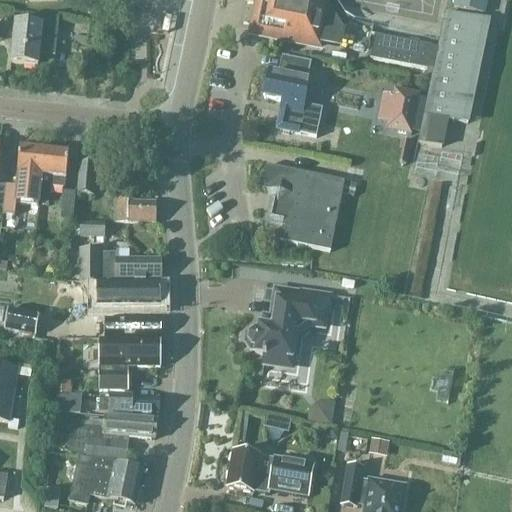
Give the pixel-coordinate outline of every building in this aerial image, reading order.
[(258,0),(258,2),(256,2),(252,17),(250,30),(252,31),(251,36),(259,38),(318,49),(326,8),(327,0),(258,0)] [(487,0),(453,0),(451,9),(483,16),(487,0)] [(36,56),(52,58),(57,20),(25,17),(24,27),(13,25),(9,65),(35,68),(36,56)] [(431,48),(374,36),(369,61),(427,72),(431,48)] [(315,141),(321,112),(302,108),(308,81),(307,81),(310,65),(282,59),(279,75),(269,73),(263,101),(289,106),(288,114),(280,113),(276,132),(315,141)] [(411,137),(420,95),(393,90),(391,97),(382,95),(377,123),(386,125),(385,132),(411,137)] [(421,116),(416,144),(441,149),(447,122),(421,116)] [(36,208),(42,154),(18,152),(15,176),(16,176),(15,189),(4,188),(1,216),(14,218),(15,205),(36,208)] [(66,157),(42,154),(36,208),(38,208),(38,205),(48,206),(50,189),(62,191),(66,157)] [(96,167),(78,165),(75,197),(92,198),(96,167)] [(273,200),(270,215),(269,217),(270,220),(271,221),(273,223),(275,224),(282,225),(278,244),(329,255),(343,185),(265,168),(260,192),(268,193),(273,200)] [(74,195),(62,194),(59,223),(71,224),(74,195)] [(155,225),(155,205),(126,205),(126,200),(114,200),(113,225),(155,225)] [(104,225),(79,224),(79,240),(103,240),(104,225)] [(114,283),(113,263),(115,263),(115,255),(101,255),(100,252),(78,252),(78,285),(114,286),(114,283)] [(159,262),(115,263),(113,263),(114,283),(159,283),(159,262)] [(159,310),(159,287),(95,287),(95,310),(159,310)] [(299,295),(276,292),(275,292),(274,292),(274,293),(273,293),(273,294),(269,319),(262,318),(261,329),(257,328),(257,331),(253,331),(245,336),(244,345),(249,352),(254,353),(253,356),(261,357),(261,361),(263,361),(259,385),(260,385),(263,366),(286,369),(287,368),(288,368),(288,367),(288,366),(290,352),(294,352),(297,334),(307,327),(323,329),(325,315),(326,315),(329,299),(349,302),(349,301),(299,294),(299,295)] [(39,317),(7,310),(3,332),(35,338),(39,317)] [(103,339),(159,339),(159,321),(103,321),(103,339)] [(159,369),(159,342),(97,342),(97,369),(98,369),(98,393),(126,393),(126,369),(159,369)] [(0,368),(0,396),(11,399),(16,372),(0,368)] [(0,424),(7,426),(11,399),(0,396),(0,424)] [(99,400),(98,415),(115,415),(130,416),(130,418),(157,419),(157,401),(111,400),(99,400)] [(334,404),(320,402),(307,412),(306,426),(330,429),(334,404)] [(84,442),(82,459),(124,464),(126,446),(126,439),(153,441),(154,423),(102,419),(102,423),(90,422),(88,443),(84,442)] [(347,436),(340,435),(336,452),(344,454),(347,436)] [(389,444),(370,441),(367,457),(386,460),(389,444)] [(258,460),(258,459),(231,454),(224,489),(252,494),(265,497),(265,493),(305,500),(311,469),(271,461),(271,463),(258,460)] [(77,459),(67,503),(85,507),(87,498),(133,509),(141,473),(112,466),(113,463),(77,459)] [(359,483),(361,472),(346,469),(339,508),(355,510),(355,508),(362,510),(361,511),(400,511),(404,489),(366,483),(366,485),(359,483)]
